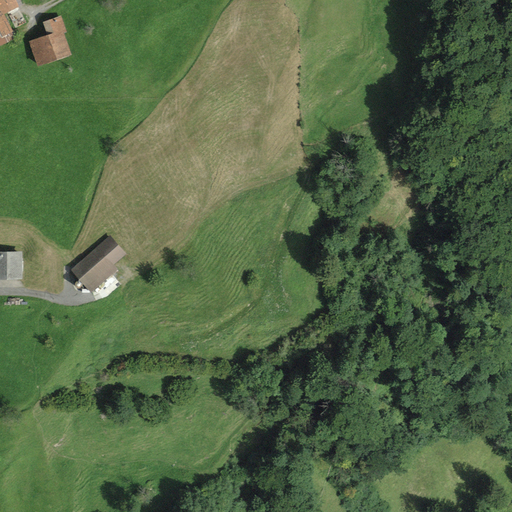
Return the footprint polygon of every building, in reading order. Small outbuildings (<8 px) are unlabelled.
[(0,0),(0,42),(11,38),(2,17),(22,9),(18,0),(0,0)] [(47,39),(31,43),(37,66),(73,58),(64,18),(43,23),(47,39)] [(110,236),(73,269),(91,290),(117,268),(112,263),(124,252),(110,236)] [(20,253),(0,253),(0,275),(20,276),(20,253)] [(6,308),(0,311),(0,339),(18,329),(6,308)]
